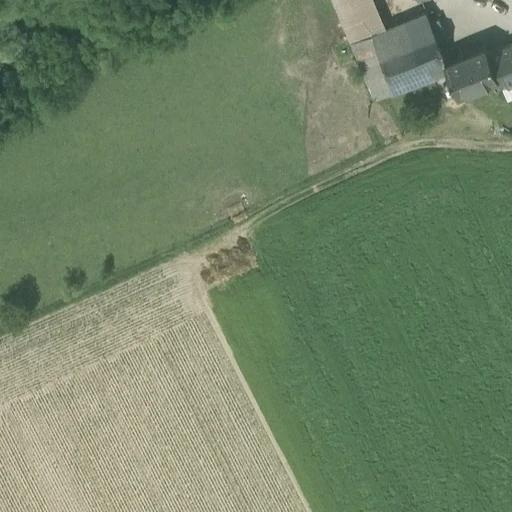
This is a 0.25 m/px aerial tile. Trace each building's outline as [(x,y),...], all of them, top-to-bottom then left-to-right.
[(334,0),(351,42),(382,29),(369,0),(334,0)] [(426,12),(382,29),(351,42),(374,99),(448,71),(444,62),(446,61),(435,34),(443,31),(438,18),(430,21),(426,12)] [(511,43),(488,53),(498,79),(497,79),(500,87),(502,86),(511,81),(511,43)] [(458,95),(497,79),(498,79),(488,53),(485,45),(470,51),(469,48),(458,52),(460,55),(446,61),(444,62),(448,71),(458,95)] [(511,81),(502,86),(507,99),(511,97),(511,81)]
